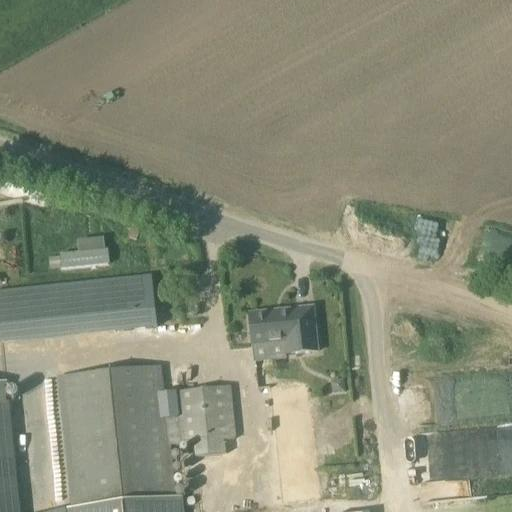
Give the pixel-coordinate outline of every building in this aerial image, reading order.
[(111,246),(74,249),(76,269),(113,264),(111,246)] [(0,346),(156,330),(151,277),(0,292),(0,346)] [(252,347),(300,342),(296,309),(248,314),(252,347)] [(63,511),(180,511),(179,499),(174,500),(168,447),(193,445),(195,459),(228,455),(226,441),(234,440),(228,387),(163,394),(160,367),(59,378),(73,509),(63,511)] [(0,511),(18,511),(14,452),(11,452),(2,384),(0,384),(0,511)] [(271,505),(281,504),(317,500),(305,385),(269,389),(260,390),(271,505)] [(375,493),(374,472),(331,474),(332,495),(375,493)]
